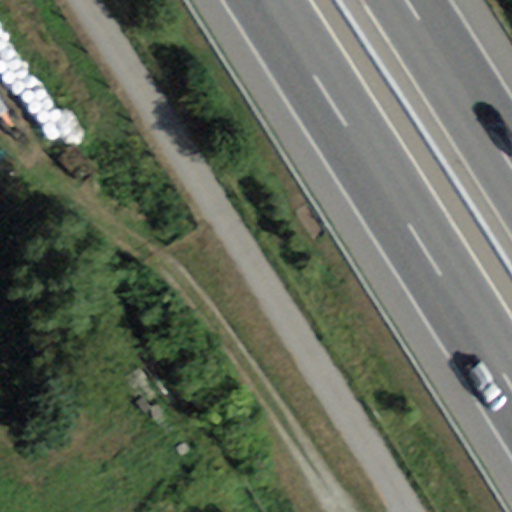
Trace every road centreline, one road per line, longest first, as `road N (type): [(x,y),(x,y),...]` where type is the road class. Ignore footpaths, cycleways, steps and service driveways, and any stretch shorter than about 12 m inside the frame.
road 1 (unclassified): [(88,0),(408,511)]
road 2 (motorway): [(261,0),(511,407)]
road 3 (motorway): [(511,182),(400,0)]
